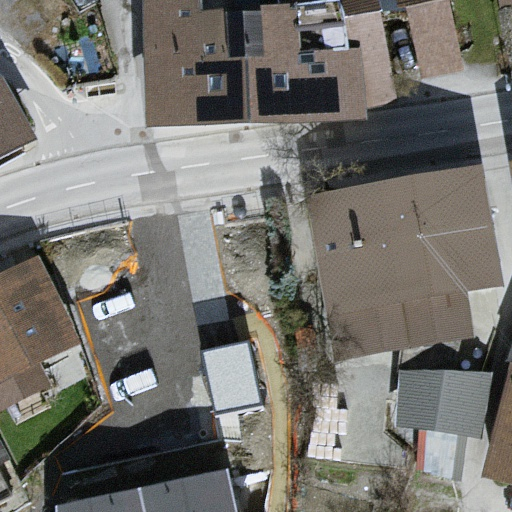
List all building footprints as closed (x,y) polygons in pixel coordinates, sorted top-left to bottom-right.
[(154,0),(153,40),(151,132),(367,121),(367,102),(394,97),(373,0),(270,0),(275,19),(245,25),(241,0),(154,0)] [(439,0),(385,0),(408,90),(459,78),(439,0)] [(511,0),(496,0),(499,13),(511,10),(511,0)] [(511,10),(499,13),(510,80),(511,79),(511,10)] [(0,149),(32,132),(3,80),(0,77),(0,149)] [(484,171),(311,198),(334,351),(466,331),(459,284),(501,278),(484,171)] [(34,269),(0,285),(0,406),(82,367),(34,269)] [(209,416),(270,405),(257,335),(197,346),(209,416)] [(486,379),(406,370),(400,420),(481,429),(486,379)] [(511,379),(487,469),(511,475),(511,379)] [(234,511),(226,471),(55,507),(55,511),(234,511)]
